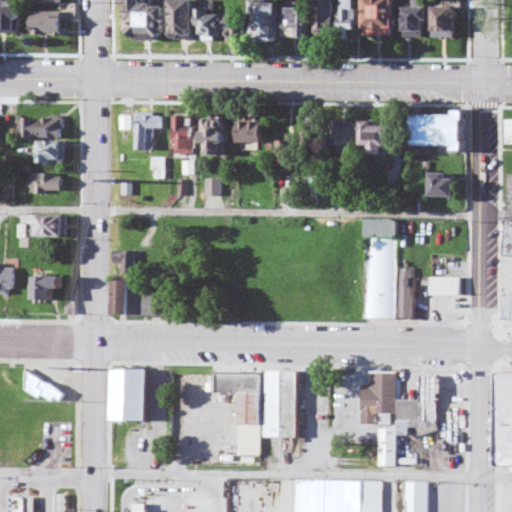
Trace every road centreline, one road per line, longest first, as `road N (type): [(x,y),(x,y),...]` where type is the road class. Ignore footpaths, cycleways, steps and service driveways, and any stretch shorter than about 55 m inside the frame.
road 1 (tertiary): [(511,81),(0,77)]
road 2 (residential): [(0,342),(511,344)]
road 3 (residential): [(487,344),(490,0)]
road 4 (tertiary): [(95,343),(97,0)]
road 5 (tertiary): [(93,511),(95,343)]
road 6 (residential): [(485,511),(487,344)]
